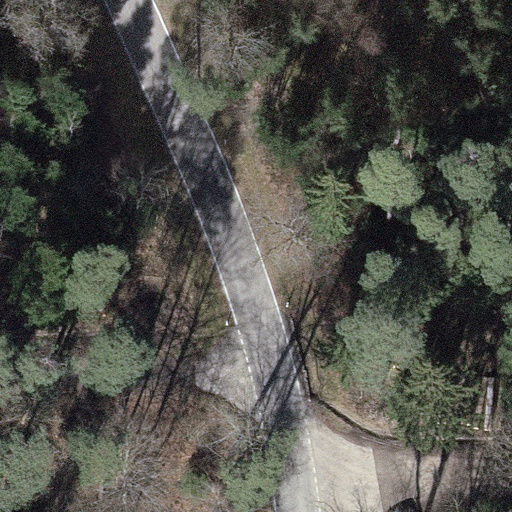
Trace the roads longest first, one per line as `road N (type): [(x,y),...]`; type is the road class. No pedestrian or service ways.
road 1 (tertiary): [(131,0),(215,189),(275,365),(304,511)]
road 2 (track): [(0,372),(275,365)]
road 3 (track): [(304,496),(452,476),(511,453)]
